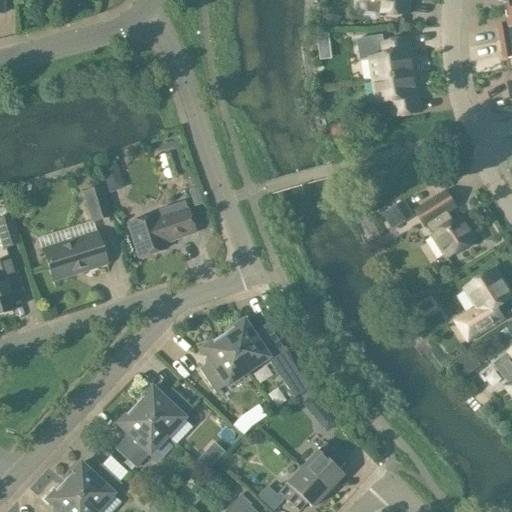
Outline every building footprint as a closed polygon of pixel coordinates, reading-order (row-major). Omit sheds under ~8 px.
[(368,0),(369,0),(383,2),(382,14),(408,15),(408,0),(368,0)] [(501,42),(511,40),(511,10),(506,12),(509,27),(498,29),(501,42)] [(317,35),(319,46),(330,45),(329,34),(317,35)] [(375,83),(414,76),(408,39),(383,44),(379,44),(375,46),(372,49),(370,54),(370,58),(375,83)] [(511,40),(501,42),(503,55),(511,53),(511,40)] [(375,83),(378,104),(392,102),(395,117),(420,113),(414,76),(375,83)] [(169,152),(163,154),(158,156),(162,168),(173,164),(169,152)] [(83,193),(92,221),(93,222),(110,216),(101,188),(83,193)] [(447,193),(417,211),(426,225),(427,225),(433,235),(433,236),(448,259),(477,240),(463,217),(454,223),(448,213),(456,207),(447,193)] [(405,199),(383,213),(393,228),(414,215),(405,199)] [(128,224),(139,258),(165,249),(163,243),(195,233),(187,210),(186,210),(183,203),(160,210),(162,218),(156,220),(155,216),(128,224)] [(11,217),(0,220),(0,236),(4,248),(19,244),(11,217)] [(43,250),(52,281),(70,276),(69,273),(80,270),(81,272),(95,268),(95,265),(105,262),(105,264),(106,264),(97,233),(43,250)] [(0,314),(13,311),(8,295),(22,291),(11,259),(0,262),(0,314)] [(511,295),(495,269),(465,288),(478,309),(457,323),(469,341),(504,319),(498,308),(511,298),(511,295)] [(247,372),(267,359),(294,398),(313,385),(305,373),(301,375),(296,367),(294,368),(281,349),(283,348),(266,323),(251,334),(247,333),(248,328),(243,321),(222,335),(247,372)] [(247,372),(222,335),(201,349),(206,356),(211,357),(210,361),(199,369),(215,393),(226,386),(247,372)] [(506,387),(511,394),(511,349),(508,352),(510,354),(497,365),(511,383),(506,387)] [(134,406),(166,437),(184,418),(183,418),(192,408),(171,388),(162,398),(157,399),(157,394),(151,388),(134,406)] [(312,396),(306,401),(302,404),(318,423),(328,415),(312,396)] [(134,406),(117,424),(123,430),(128,430),(128,434),(115,448),(136,469),(149,455),(166,437),(134,406)] [(242,436),(251,427),(240,417),(232,426),(242,436)] [(327,492),(343,476),(337,471),(345,462),(325,443),(301,468),(327,492)] [(206,472),(215,462),(204,452),(195,462),(206,472)] [(63,482),(94,511),(96,511),(113,494),(112,494),(121,484),(100,464),(91,474),(86,475),(86,470),(80,464),(63,482)] [(327,492),(301,468),(278,493),(298,511),(307,503),(312,508),(327,492)] [(94,511),(63,482),(46,501),(52,506),(57,506),(57,510),(55,511),(94,511)] [(255,511),(250,506),(251,505),(241,495),(224,511),(255,511)] [(166,511),(156,502),(149,509),(151,511),(166,511)]
